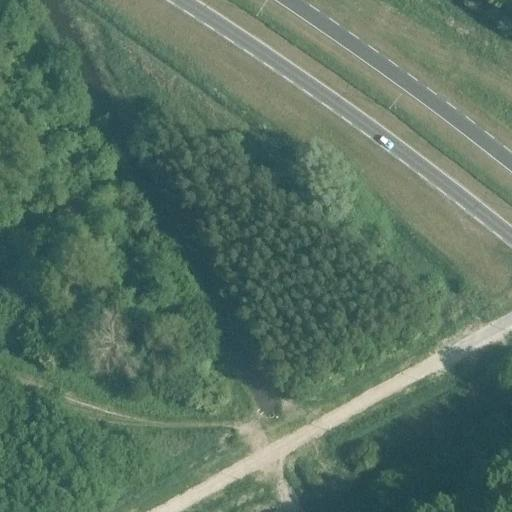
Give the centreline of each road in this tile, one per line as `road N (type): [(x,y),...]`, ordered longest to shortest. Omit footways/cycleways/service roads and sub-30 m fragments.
road 1 (tertiary): [(178,0),(511,241)]
road 2 (tertiary): [(511,167),(282,0)]
